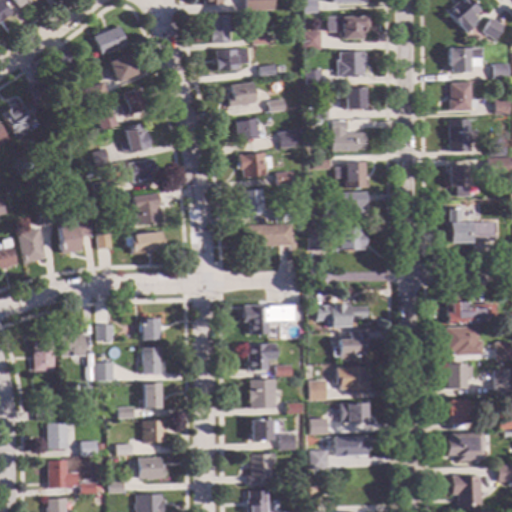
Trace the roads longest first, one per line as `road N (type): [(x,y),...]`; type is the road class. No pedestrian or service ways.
road 1 (residential): [(405,511),(403,0)]
road 2 (residential): [(200,284),(185,125),(159,0)]
road 3 (residential): [(201,511),(200,284)]
road 4 (residential): [(200,284),(99,288),(0,312)]
